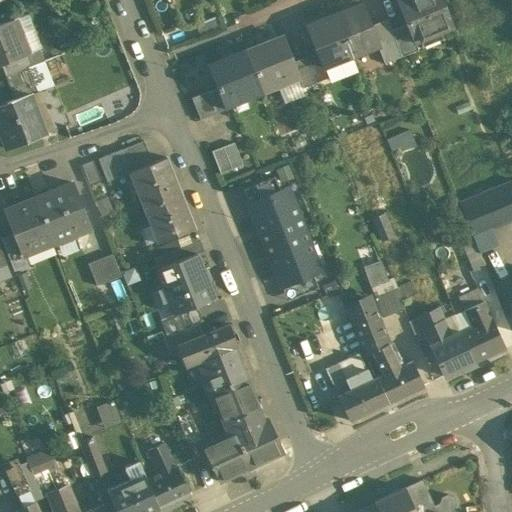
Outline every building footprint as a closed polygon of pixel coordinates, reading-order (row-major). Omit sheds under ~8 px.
[(396,0),(406,24),(413,42),(415,42),(453,26),(442,0),(396,0)] [(349,10),(343,13),(343,12),(336,14),(352,56),(378,46),(378,45),(371,26),(362,4),(359,5),(357,4),(350,7),(349,10)] [(336,14),(323,19),(321,18),(312,22),(311,24),(307,26),(316,48),(323,67),(325,66),(352,56),(336,14)] [(218,16),(196,25),(200,36),(222,27),(218,16)] [(14,19),(0,24),(0,64),(1,64),(24,55),(28,54),(14,19)] [(387,19),(371,26),(378,45),(378,46),(384,63),(402,57),(391,30),(392,30),(387,19)] [(392,30),(391,30),(402,57),(418,50),(415,42),(413,42),(406,24),(392,30)] [(283,35),(246,50),(263,94),(300,80),(301,80),(294,62),(283,35)] [(323,67),(316,48),(304,53),(305,57),(306,57),(316,83),(329,78),(325,66),(323,67)] [(246,50),(209,65),(217,87),(217,88),(226,109),(263,94),(246,50)] [(24,55),(1,64),(5,76),(6,75),(28,67),(28,66),(24,55)] [(305,57),(294,62),(301,80),(300,80),(303,88),(316,83),(306,57),(305,57)] [(28,67),(6,75),(15,100),(24,97),(25,97),(39,92),(29,66),(28,66),(28,67)] [(217,88),(206,92),(215,114),(226,109),(217,88)] [(25,97),(40,136),(54,130),(39,92),(25,97)] [(206,92),(191,98),(200,120),(215,114),(206,92)] [(15,100),(0,106),(0,130),(7,149),(40,136),(25,97),(24,97),(15,100)] [(398,134),(388,138),(392,149),(403,145),(398,134)] [(152,163),(144,141),(121,150),(130,172),(152,163)] [(234,143),(212,151),(221,173),(243,165),(234,143)] [(121,149),(98,159),(107,181),(130,172),(121,150),(121,149)] [(130,172),(159,243),(195,228),(166,157),(152,163),(130,172)] [(93,161),(82,165),(90,185),(101,180),(93,161)] [(511,181),(459,203),(473,236),(491,229),(511,220),(511,181)] [(71,183),(35,198),(53,243),(89,228),(71,183)] [(288,189),(250,204),(282,285),(320,270),(288,189)] [(53,243),(35,198),(5,210),(14,233),(23,255),(24,255),(53,243)] [(383,214),(373,218),(383,241),(392,237),(383,214)] [(491,229),(473,236),(475,242),(479,252),(497,245),(491,229)] [(23,255),(14,233),(1,238),(14,271),(28,265),(24,255),(23,255)] [(475,242),(463,247),(473,270),(484,265),(479,252),(475,242)] [(152,258),(157,269),(178,261),(175,249),(152,258)] [(113,254),(87,264),(96,286),(121,276),(113,254)] [(178,261),(157,269),(174,314),(214,298),(196,254),(178,261)] [(371,286),(393,278),(385,258),(364,266),(371,286)] [(393,278),(371,286),(376,297),(397,289),(393,278)] [(397,289),(401,299),(417,293),(412,282),(397,289)] [(376,297),(375,297),(382,317),(404,309),(401,299),(397,289),(376,297)] [(478,289),(459,297),(465,310),(483,301),(478,289)] [(372,299),(348,308),(366,355),(372,352),(372,351),(389,343),(372,299)] [(465,310),(464,310),(472,326),(461,331),(475,362),(505,348),(484,301),(483,301),(465,310)] [(443,306),(419,317),(427,337),(430,345),(450,336),(440,313),(445,311),(443,306)] [(197,310),(177,318),(181,330),(198,323),(202,322),(197,310)] [(317,325),(321,335),(343,326),(350,323),(347,314),(317,325)] [(427,337),(419,317),(408,322),(416,341),(427,337)] [(177,318),(162,324),(167,335),(172,333),(181,330),(177,318)] [(181,330),(172,333),(176,344),(203,334),(198,323),(181,330)] [(203,334),(176,344),(177,347),(181,345),(184,352),(189,363),(184,365),(185,367),(194,363),(234,347),(234,348),(236,347),(235,347),(237,346),(229,324),(203,334)] [(343,326),(321,335),(332,364),(354,353),(343,326)] [(450,336),(430,345),(445,376),(475,362),(461,331),(450,336)] [(167,335),(164,336),(170,352),(179,354),(184,352),(181,345),(177,347),(176,344),(172,333),(167,335)] [(389,343),(372,351),(372,352),(383,374),(400,366),(389,343)] [(234,347),(194,363),(207,394),(212,392),(212,391),(247,378),(234,348),(234,347)] [(332,364),(324,367),(338,395),(371,380),(357,352),(354,353),(332,364)] [(383,374),(376,378),(388,403),(424,386),(412,361),(383,374)] [(247,378),(212,391),(212,392),(230,436),(263,420),(247,378)] [(338,395),(337,395),(350,420),(388,403),(376,378),(371,380),(338,395)] [(106,433),(116,427),(124,424),(114,402),(95,410),(106,433)] [(188,412),(178,417),(189,444),(201,439),(188,412)] [(230,436),(203,448),(218,481),(283,451),(268,418),(263,420),(230,436)] [(124,424),(116,427),(122,443),(131,440),(124,424)] [(92,436),(78,441),(92,476),(106,470),(92,436)] [(164,442),(148,450),(158,473),(177,465),(180,464),(175,453),(170,455),(164,442)] [(47,455),(28,463),(34,477),(53,468),(47,455)] [(138,462),(126,468),(131,480),(144,474),(138,462)] [(28,463),(7,471),(23,506),(35,501),(42,497),(34,477),(28,463)] [(158,473),(146,479),(159,508),(190,494),(177,465),(158,473)] [(131,480),(110,489),(119,511),(150,511),(159,508),(146,479),(144,474),(131,480)] [(435,504),(423,478),(405,486),(417,511),(456,511),(454,507),(457,501),(455,496),(448,493),(443,496),(441,501),(435,504)] [(77,511),(67,486),(50,494),(57,511),(77,511)] [(417,511),(405,486),(374,501),(375,503),(378,511),(417,511)] [(23,506),(17,509),(18,511),(40,511),(35,501),(23,506)] [(378,511),(375,503),(355,511),(378,511)]
